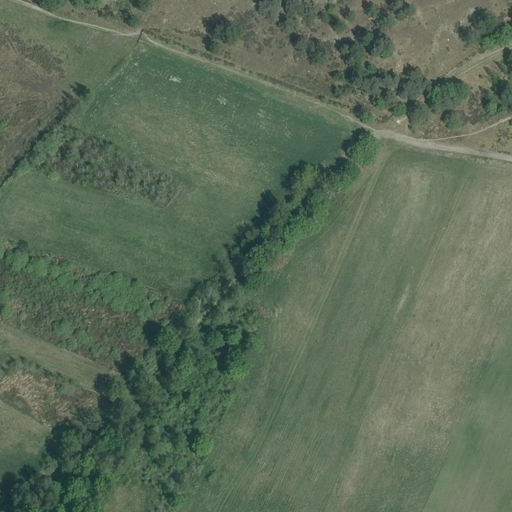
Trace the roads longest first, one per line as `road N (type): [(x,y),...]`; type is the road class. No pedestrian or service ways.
road 1 (track): [(28,511),(378,130)]
road 2 (track): [(378,130),(29,0)]
road 3 (track): [(511,157),(378,130)]
